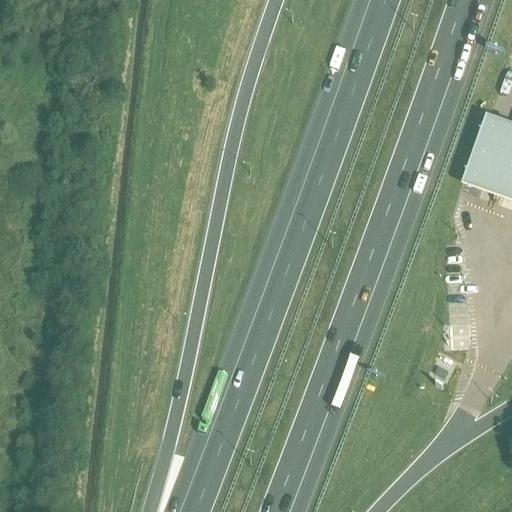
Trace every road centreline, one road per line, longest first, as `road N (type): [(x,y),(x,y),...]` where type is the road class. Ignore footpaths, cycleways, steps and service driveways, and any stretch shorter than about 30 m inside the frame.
road 1 (motorway): [(377,0),(186,511)]
road 2 (motorway): [(280,511),(469,0)]
road 3 (motorway): [(236,130),(149,511)]
